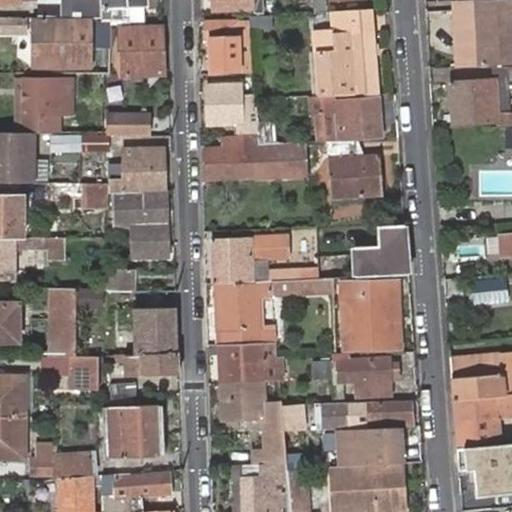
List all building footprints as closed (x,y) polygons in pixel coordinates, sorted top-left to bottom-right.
[(103,0),(62,0),(62,7),(62,20),(89,20),(104,20),(103,0)] [(142,8),(141,0),(103,0),(104,20),(120,19),(120,8),(142,8)] [(213,0),(214,13),(248,12),(248,11),(248,0),(213,0)] [(248,15),(260,15),(259,0),(248,0),(248,11),(248,12),(248,15)] [(313,0),(296,0),(299,14),(315,11),(313,0)] [(511,0),(490,2),(467,4),(471,66),(492,65),(511,63),(511,0)] [(467,4),(452,5),(456,67),(471,66),(467,4)] [(62,7),(39,7),(38,19),(62,20),(62,7)] [(142,8),(120,8),(120,19),(142,19),(142,8)] [(371,10),(339,12),(342,48),(325,50),(328,98),(375,97),(371,10)] [(311,28),(329,27),(329,13),(310,14),(311,28)] [(89,20),(62,20),(38,19),(33,19),(34,60),(36,60),(54,60),(54,70),(90,69),(89,20)] [(4,20),(4,34),(25,34),(25,20),(4,20)] [(105,48),(104,22),(95,22),(96,48),(105,48)] [(242,67),(249,67),(247,35),(233,36),(232,22),(205,23),(206,39),(214,39),(216,60),(241,60),(242,67)] [(161,27),(115,28),(116,74),(123,74),(163,74),(161,27)] [(54,60),(36,60),(37,70),(54,70),(54,60)] [(511,81),(511,63),(492,65),(493,78),(451,81),(453,122),(496,119),(497,121),(511,120),(511,105),(511,82),(511,81)] [(104,77),(86,75),(84,107),(102,108),(104,77)] [(53,134),(58,133),(58,117),(72,116),(72,81),(22,82),(22,133),(34,133),(53,134)] [(255,134),(254,123),(248,123),(246,100),(238,100),(237,85),(206,86),(207,127),(244,126),(244,135),(255,134)] [(374,99),(332,103),(334,140),(377,136),(374,99)] [(145,130),(145,114),(111,114),(112,130),(145,130)] [(15,134),(0,133),(0,184),(34,185),(34,133),(22,133),(15,134)] [(299,143),(283,144),(260,145),(256,145),(255,134),(244,135),(241,134),(241,141),(228,142),(228,152),(204,153),(205,179),(249,178),(248,168),(300,167),(299,143)] [(108,151),(108,137),(53,138),(53,155),(109,155),(108,151)] [(358,159),(358,141),(325,142),(329,200),(381,196),(376,158),(358,159)] [(163,150),(132,151),(133,168),(127,168),(127,169),(128,183),(114,183),(114,193),(128,193),(165,192),(163,150)] [(300,177),(300,167),(248,168),(249,178),(300,177)] [(114,169),(114,183),(128,183),(127,169),(114,169)] [(106,211),(106,185),(79,185),(79,211),(106,211)] [(166,256),(165,192),(128,193),(114,193),(111,194),(112,230),(129,230),(131,257),(166,256)] [(0,237),(15,238),(22,238),(22,197),(0,196),(0,237)] [(378,226),(379,246),(354,247),(356,277),(408,275),(406,245),(400,245),(398,225),(378,226)] [(0,237),(0,280),(15,281),(15,238),(0,237)] [(511,257),(511,237),(501,239),(502,258),(511,257)] [(315,280),(315,269),(268,270),(269,260),(289,259),(288,238),(210,240),(211,283),(216,283),(269,281),(315,280)] [(131,275),(109,276),(110,295),(131,293),(131,275)] [(475,303),(504,301),(502,276),(473,278),(475,303)] [(321,294),(320,279),(316,280),(315,280),(279,281),(269,281),(270,295),(270,296),(321,294)] [(331,294),(330,279),(320,279),(321,294),(331,294)] [(269,281),(216,283),(222,346),(259,344),(260,344),(273,344),(272,328),(258,329),(256,297),(270,296),(270,295),(269,281)] [(390,283),(345,285),(346,309),(339,310),(340,340),(347,340),(347,352),(391,350),(390,283)] [(52,289),(50,358),(68,358),(77,358),(79,289),(52,289)] [(103,289),(81,290),(82,307),(104,306),(103,289)] [(22,307),(0,306),(0,343),(22,343),(22,307)] [(177,354),(176,309),(164,309),(138,310),(134,310),(136,356),(177,354)] [(259,344),(222,346),(220,346),(224,422),(262,421),(262,451),(252,451),(252,458),(252,465),(262,464),(283,464),(281,432),(278,405),(277,381),(274,358),(273,344),(260,344),(259,344)] [(511,352),(451,358),(454,400),(511,395),(511,352)] [(178,377),(177,354),(136,356),(123,357),(125,378),(178,377)] [(350,355),(330,356),(330,366),(335,367),(336,383),(355,384),(355,397),(393,397),(391,360),(351,361),(350,355)] [(68,358),(47,358),(48,377),(69,377),(68,358)] [(104,393),(104,358),(77,358),(68,358),(69,377),(69,392),(104,393)] [(328,364),(308,364),(309,380),(328,380),(328,364)] [(0,377),(0,417),(23,418),(24,378),(0,377)] [(135,385),(108,386),(108,397),(135,396),(135,385)] [(511,395),(454,400),(457,448),(499,444),(497,417),(511,415),(511,395)] [(410,421),(409,400),(348,402),(349,423),(410,421)] [(299,404),(278,405),(281,432),(300,431),(299,404)] [(156,406),(107,408),(109,457),(158,455),(156,406)] [(23,418),(0,417),(0,457),(22,458),(23,418)] [(342,465),(401,463),(399,428),(340,430),(341,465),(342,465)] [(281,432),(283,464),(306,462),(305,431),(300,431),(281,432)] [(51,453),(51,445),(35,445),(35,454),(30,455),(30,475),(50,475),(51,453)] [(511,447),(458,452),(459,471),(474,470),(476,497),(511,494),(511,447)] [(58,479),(88,477),(88,454),(51,453),(50,475),(50,479),(58,479)] [(404,511),(401,463),(342,465),(343,495),(333,495),(333,511),(404,511)] [(220,466),(221,511),(243,511),(242,480),(263,479),(262,464),(252,465),(220,466)] [(242,480),(243,511),(287,511),(284,468),(283,464),(262,464),(263,479),(242,480)] [(341,465),(331,466),(333,495),(343,495),(342,465),(341,465)] [(287,511),(312,511),(309,467),(284,468),(287,511)] [(110,478),(110,511),(113,511),(124,511),(142,511),(141,493),(170,491),(168,475),(110,478)] [(88,511),(88,477),(58,479),(58,485),(57,511),(88,511)]
